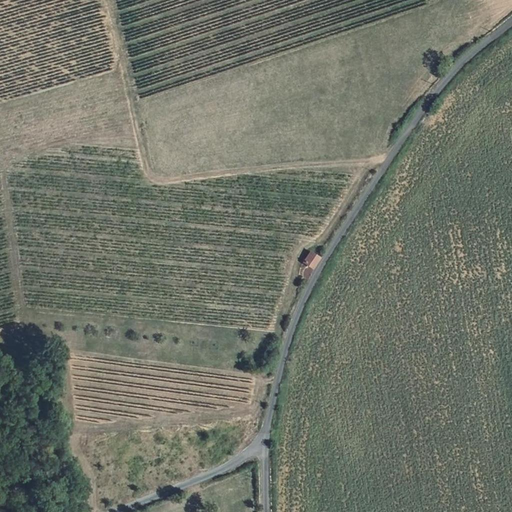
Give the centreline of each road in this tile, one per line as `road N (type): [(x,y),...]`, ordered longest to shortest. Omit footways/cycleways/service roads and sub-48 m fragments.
road 1 (unclassified): [(511,21),(445,78),(333,245),(292,326),(264,439)]
road 2 (track): [(390,156),(167,181),(145,174),(107,0)]
road 3 (unclassified): [(264,439),(227,467),(116,511)]
